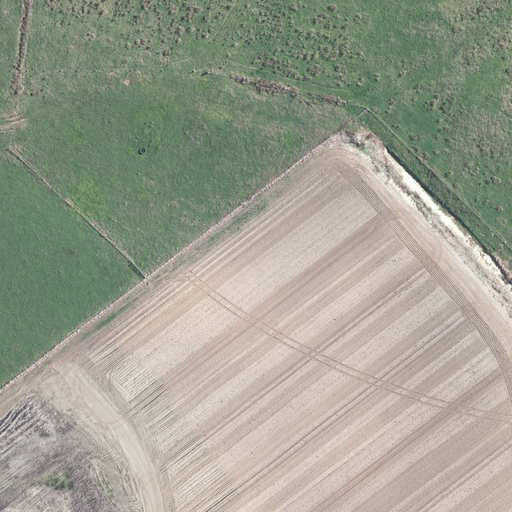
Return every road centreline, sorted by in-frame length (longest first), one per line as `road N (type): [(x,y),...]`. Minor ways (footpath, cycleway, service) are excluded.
road 1 (track): [(0,111),(158,81)]
road 2 (track): [(511,325),(412,214)]
